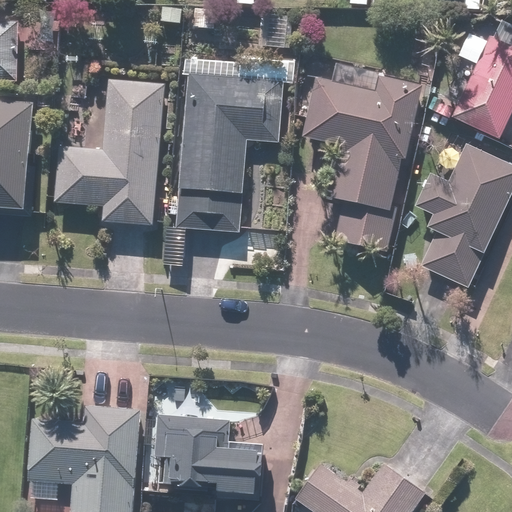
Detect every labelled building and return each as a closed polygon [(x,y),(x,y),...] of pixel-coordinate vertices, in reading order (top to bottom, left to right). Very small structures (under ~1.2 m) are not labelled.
[(0,83),(19,84),(20,23),(0,22),(0,83)] [(501,142),(511,118),(511,46),(491,37),(453,120),(501,142)] [(284,81),(188,74),(176,230),(242,235),(249,141),(280,144),(284,81)] [(374,92),(317,80),(305,138),(340,145),(328,200),(344,203),(336,241),(391,253),(398,217),(392,216),(404,159),(409,160),(424,86),(377,76),(374,92)] [(168,85),(110,80),(104,151),(63,148),(58,204),(105,208),(104,223),(155,228),(168,85)] [(0,211),(28,213),(36,103),(0,100),(0,211)] [(423,268),(469,290),(511,198),(511,166),(467,146),(450,183),(431,175),(416,206),(435,215),(428,229),(439,234),(423,268)] [(84,422),(35,418),(30,484),(74,487),(72,511),(135,511),(142,410),(86,406),(84,422)] [(232,421),(158,416),(155,457),(160,458),(159,484),(177,487),(177,491),(218,493),(218,498),(261,501),(265,446),(230,443),(232,421)] [(387,463),(366,492),(324,462),(296,501),(311,511),(417,511),(431,495),(387,463)]
